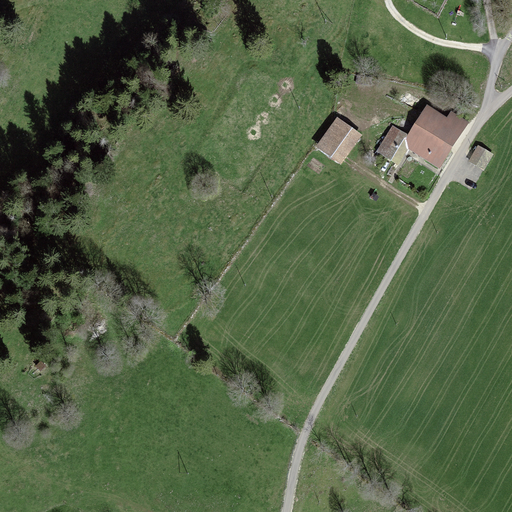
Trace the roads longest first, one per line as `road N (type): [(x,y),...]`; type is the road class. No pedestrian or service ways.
road 1 (unclassified): [(488,111),(319,403),(285,511)]
road 2 (unclassified): [(491,71),(489,43),(439,38),(414,27),(388,0)]
